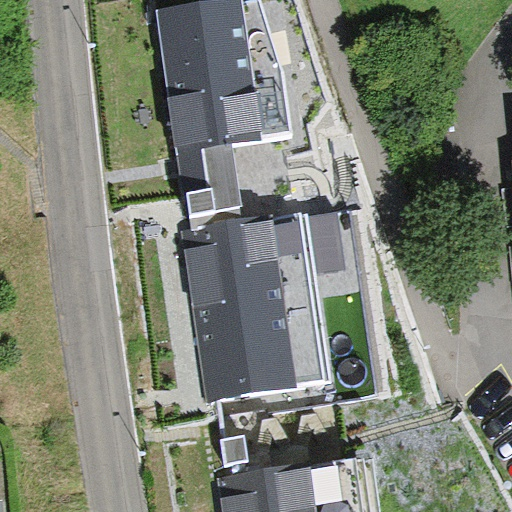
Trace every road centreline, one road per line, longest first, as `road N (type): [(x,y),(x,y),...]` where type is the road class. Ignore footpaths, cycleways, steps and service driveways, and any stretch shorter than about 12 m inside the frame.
road 1 (tertiary): [(49,0),(113,511)]
road 2 (residential): [(319,0),(443,359)]
